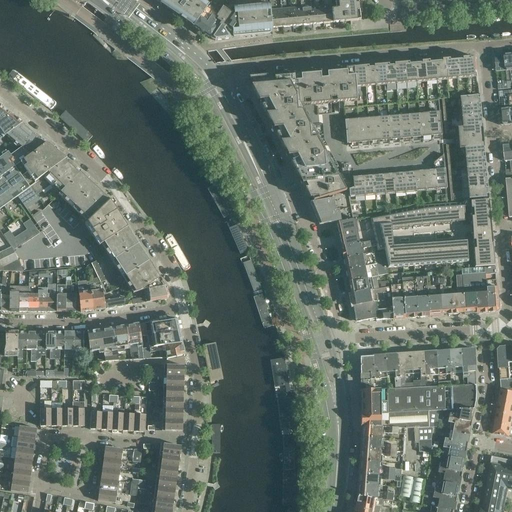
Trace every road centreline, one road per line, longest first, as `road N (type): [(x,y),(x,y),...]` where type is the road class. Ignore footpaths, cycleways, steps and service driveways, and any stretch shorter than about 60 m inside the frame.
road 1 (residential): [(181,306),(175,279),(115,189),(0,87)]
road 2 (residential): [(484,44),(242,67),(216,77)]
road 3 (secondary): [(96,0),(199,88),(259,206)]
road 4 (residential): [(185,511),(197,368),(181,306)]
road 5 (residential): [(181,306),(96,319),(0,318)]
road 6 (residential): [(336,340),(329,286),(307,227),(295,199),(278,200)]
road 7 (residential): [(336,340),(485,328)]
road 8 (secondary): [(327,341),(278,200)]
road 9 (secondary): [(259,206),(312,344)]
road 10 (unknown): [(488,87),(346,105)]
road 11 (secondary): [(278,200),(216,77)]
